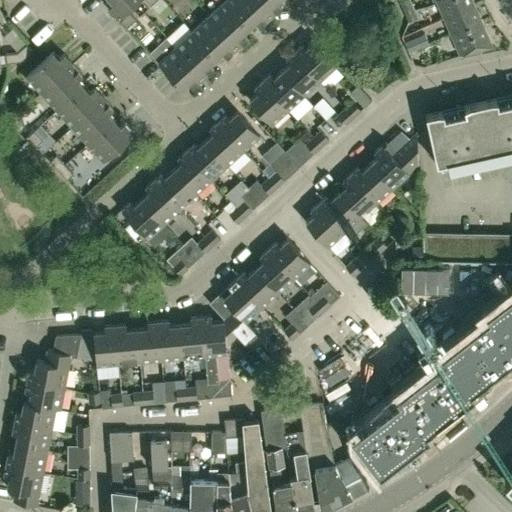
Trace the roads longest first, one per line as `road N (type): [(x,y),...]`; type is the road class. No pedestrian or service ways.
road 1 (residential): [(100,511),(98,417),(227,402),(356,293),(282,208)]
road 2 (residential): [(16,311),(180,294),(282,208)]
road 3 (residential): [(282,208),(412,92),(511,64)]
road 4 (residential): [(180,131),(20,281),(16,311)]
road 5 (residential): [(180,131),(323,0)]
road 6 (tertiary): [(362,511),(414,482),(511,401)]
road 7 (residential): [(53,0),(180,131)]
